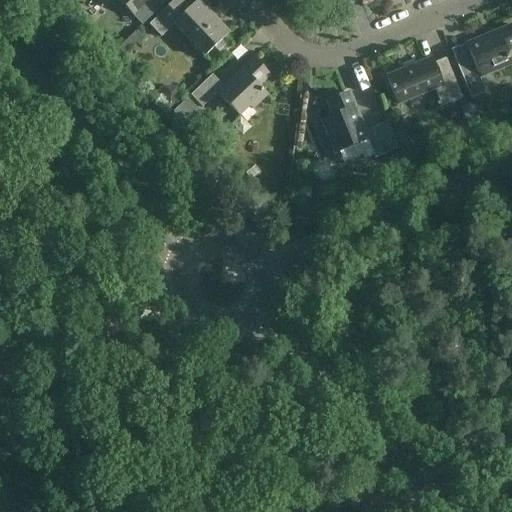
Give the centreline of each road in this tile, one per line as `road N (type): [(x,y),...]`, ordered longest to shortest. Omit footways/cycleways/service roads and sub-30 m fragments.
road 1 (tertiary): [(448,511),(255,314)]
road 2 (tertiary): [(187,249),(0,48)]
road 3 (residential): [(479,0),(327,62),(287,45),(246,0)]
road 4 (residential): [(310,246),(511,164)]
road 5 (track): [(0,374),(181,303)]
road 6 (tertiary): [(187,249),(175,282),(191,316),(223,327),(255,314)]
